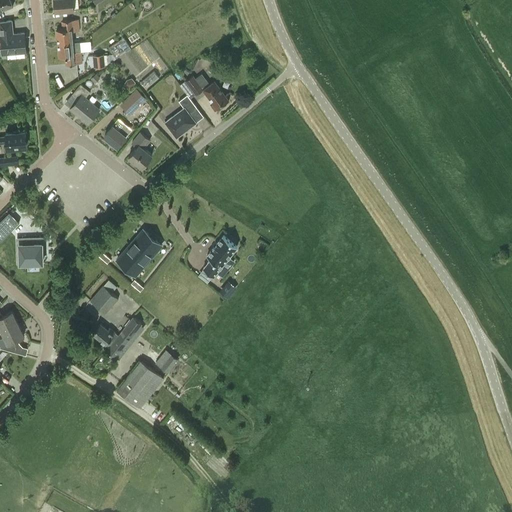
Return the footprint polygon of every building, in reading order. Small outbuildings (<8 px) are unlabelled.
[(0,0),(0,10),(13,6),(10,0),(0,0)] [(73,0),(54,0),(55,11),(74,10),(73,0)] [(57,29),(58,43),(73,42),(73,32),(79,31),(78,19),(62,20),(63,29),(57,29)] [(2,54),(26,51),(24,33),(13,34),(12,20),(0,21),(0,34),(1,34),(2,54)] [(73,42),(58,43),(59,57),(65,56),(66,64),(82,63),(81,51),(74,52),(73,42)] [(104,54),(93,55),(94,67),(105,66),(104,54)] [(203,89),(213,103),(211,104),(216,110),(230,100),(215,80),(210,84),(202,73),(196,78),(193,75),(186,81),(196,95),(203,89)] [(142,84),(149,86),(151,79),(145,76),(142,84)] [(99,109),(85,98),(90,91),(81,83),(72,93),(79,99),(71,108),(88,123),(99,109)] [(137,89),(121,105),(131,115),(147,99),(137,89)] [(165,121),(177,137),(196,122),(190,113),(198,107),(188,94),(179,100),(185,107),(165,121)] [(126,135),(131,129),(119,119),(105,136),(117,146),(126,136),(126,135)] [(7,148),(26,147),(24,131),(20,131),(19,130),(12,131),(12,132),(5,133),(6,136),(0,136),(0,142),(6,142),(7,148)] [(140,132),(132,142),(137,146),(129,155),(142,166),(152,154),(144,147),(150,139),(140,132)] [(0,157),(0,166),(19,164),(18,155),(0,157)] [(9,212),(0,221),(0,241),(19,222),(9,212)] [(136,277),(161,247),(155,242),(154,243),(149,238),(149,237),(143,231),(117,262),(124,267),(124,266),(130,271),(129,272),(136,277)] [(206,255),(210,258),(203,268),(213,276),(237,246),(223,235),(206,255)] [(42,237),(19,237),(20,263),(43,263),(42,237)] [(237,287),(228,279),(219,290),(227,298),(237,287)] [(90,299),(105,312),(118,297),(103,284),(90,299)] [(0,312),(0,326),(2,331),(18,323),(12,312),(4,316),(0,312)] [(136,334),(143,325),(134,317),(118,335),(109,327),(108,329),(101,323),(92,333),(109,346),(107,348),(115,356),(135,332),(136,334)] [(18,323),(2,331),(5,336),(0,338),(0,345),(0,347),(16,352),(18,345),(15,339),(24,335),(18,323)] [(168,372),(176,357),(162,349),(154,364),(168,372)] [(140,408),(164,377),(150,367),(141,360),(116,389),(140,408)]
